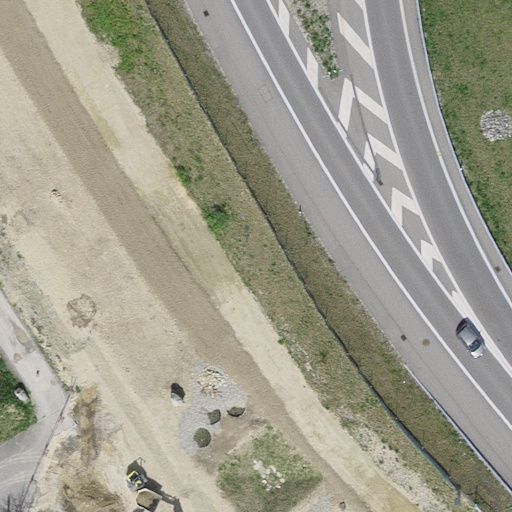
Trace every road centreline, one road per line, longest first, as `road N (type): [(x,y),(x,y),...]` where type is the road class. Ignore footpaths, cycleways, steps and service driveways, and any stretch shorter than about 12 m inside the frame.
road 1 (motorway): [(247,0),(382,227),(511,388)]
road 2 (motorway): [(383,0),(409,126),(434,199),(511,352)]
road 3 (track): [(202,511),(0,213)]
